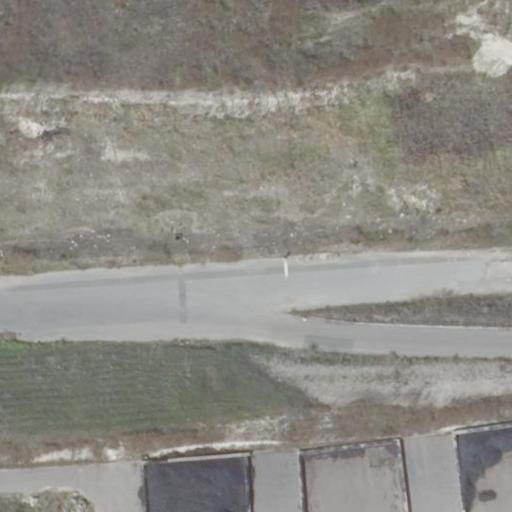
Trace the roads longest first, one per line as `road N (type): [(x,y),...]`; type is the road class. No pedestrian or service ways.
road 1 (track): [(0,315),(511,282)]
road 2 (track): [(169,304),(355,340),(511,341)]
